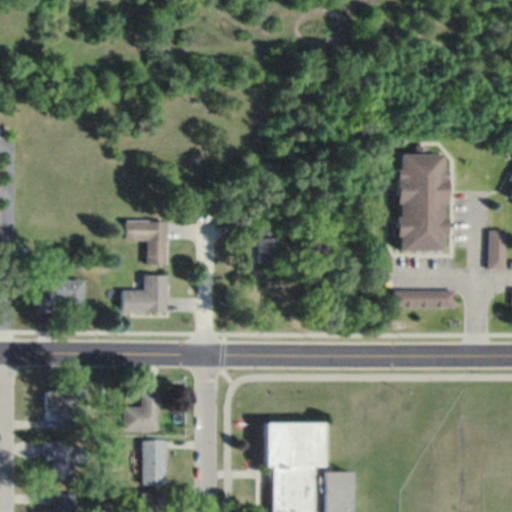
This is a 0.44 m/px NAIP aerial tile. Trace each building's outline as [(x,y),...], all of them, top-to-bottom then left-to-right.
[(396,250),(443,251),(443,153),(396,153),(396,250)] [(143,264),(164,264),(164,220),(122,220),(122,240),(143,240),(143,264)] [(275,262),(275,224),(253,224),(253,262),(275,262)] [(500,229),(483,229),(483,268),(500,268),(500,229)] [(164,274),(141,274),(141,289),(119,289),(119,312),(164,312),(164,274)] [(82,279),(36,278),(36,310),(53,310),(53,300),(60,300),(60,309),(81,310),(82,279)] [(391,307),(451,307),(451,289),(391,289),(391,307)] [(43,409),(58,409),(58,428),(75,428),(75,388),(43,388),(43,409)] [(120,428),(155,428),(155,390),(138,390),(138,405),(120,405),(120,428)] [(267,511),(351,511),(351,469),(323,469),(323,420),(258,419),(258,465),(268,465),(267,511)] [(162,483),(162,438),(138,438),(138,483),(162,483)] [(70,440),(39,440),(39,457),(50,457),(50,477),(70,477),(70,461),(83,461),(83,447),(70,447),(70,440)] [(71,511),(72,492),(46,492),(46,511),(71,511)] [(162,511),(162,492),(137,492),(136,511),(162,511)]
